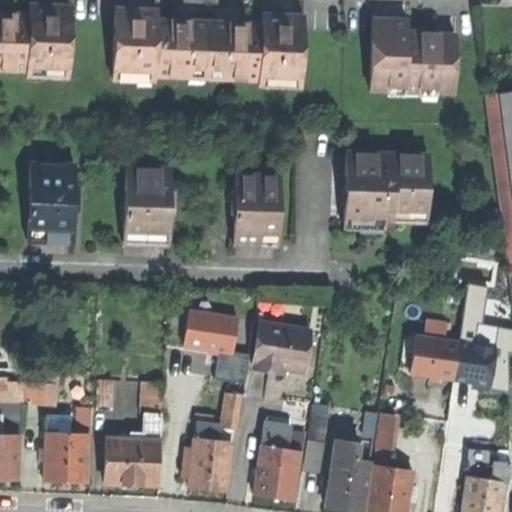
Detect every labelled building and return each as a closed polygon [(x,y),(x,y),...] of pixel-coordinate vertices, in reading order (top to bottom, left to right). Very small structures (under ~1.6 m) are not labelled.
[(0,12),(0,70),(1,71),(27,72),(26,77),(68,79),(72,7),(31,5),(30,18),(15,17),(15,14),(0,12)] [(115,11),(113,84),(156,85),(156,81),(169,82),(232,84),(258,85),(258,89),(302,91),(305,20),(263,18),(263,30),(251,29),(251,26),(173,24),(173,25),(159,25),(159,13),(115,11)] [(373,20),(372,90),(456,93),(457,37),(423,36),(408,36),(408,31),(409,21),(373,20)] [(511,277),(511,94),(485,98),(509,278),(511,277)] [(347,155),(345,225),(385,226),(385,218),(428,219),(430,157),(386,156),(347,155)] [(54,171),(29,171),(28,237),(74,238),(75,213),(79,213),(80,187),(75,186),(76,172),(54,171)] [(148,175),(126,175),(125,241),(169,242),(169,219),(173,219),(173,192),(170,192),(170,176),(148,175)] [(257,177),(236,176),(236,192),(231,192),(230,218),(235,218),(235,242),(262,243),(262,239),(279,240),(280,177),(257,177)] [(186,305),(181,347),(218,352),(215,375),(244,378),(247,355),(233,353),(238,312),(186,305)] [(312,335),(261,325),(253,366),(255,366),(284,372),(304,376),(312,335)] [(425,340),(422,358),(442,360),(444,343),(425,340)] [(400,384),(410,385),(414,356),(404,355),(400,384)] [(429,397),(451,400),(452,393),(456,362),(442,360),(422,358),(414,356),(410,385),(409,394),(429,397)] [(282,384),(284,372),(255,366),(254,372),(270,375),(268,382),(275,383),(282,384)] [(62,403),(83,404),(84,373),(63,373),(62,403)] [(0,405),(6,405),(6,385),(8,385),(8,381),(0,380),(0,405)] [(99,413),(116,414),(117,385),(100,384),(99,413)] [(143,384),(143,403),(163,404),(163,385),(143,384)] [(6,405),(5,420),(5,424),(24,424),(25,386),(8,385),(6,385),(6,405)] [(474,396),(452,393),(451,400),(450,412),(466,414),(472,415),(474,396)] [(229,395),(224,431),(235,432),(238,433),(243,396),(229,395)] [(146,415),(145,433),(162,434),(163,404),(143,403),(142,415),(146,415)] [(80,411),(79,426),(93,427),(93,412),(86,411),(80,411)] [(462,448),(466,414),(450,412),(445,445),(462,448)] [(362,438),(376,440),(379,416),(364,414),(362,438)] [(376,440),(375,450),(391,452),(395,418),(379,416),(376,440)] [(312,417),(309,441),(325,443),(328,419),(312,417)] [(266,418),(265,428),(291,432),(292,422),(266,418)] [(0,420),(0,437),(20,438),(23,438),(24,424),(5,424),(5,420),(0,420)] [(48,420),(48,437),(73,437),(74,420),(48,420)] [(200,424),(198,440),(218,442),(220,430),(220,427),(200,424)] [(79,426),(79,438),(92,438),(93,427),(79,426)] [(265,428),(262,448),(288,452),(291,432),(265,428)] [(224,431),(220,430),(218,442),(232,444),(234,444),(235,432),(224,431)] [(307,434),(291,432),(288,452),(304,454),(307,434)] [(145,443),(107,442),(105,486),(132,487),(160,488),(162,434),(145,433),(145,443)] [(336,436),(332,461),(357,464),(359,446),(354,446),(355,438),(336,436)] [(20,438),(0,437),(0,482),(19,483),(20,438)] [(68,484),(91,485),(92,438),(79,438),(73,437),(48,437),(46,484),(68,484)] [(198,440),(195,439),(189,490),(207,492),(225,494),(232,444),(218,442),(198,440)] [(481,442),(480,451),(509,453),(509,445),(481,442)] [(288,452),(262,448),(255,498),(275,501),(297,504),(304,454),(288,452)] [(375,450),(373,468),(389,470),(391,452),(375,450)] [(470,462),(492,465),(507,466),(509,453),(480,451),(471,450),(470,462)] [(362,511),(369,465),(357,464),(332,461),(326,510),(343,511),(362,511)] [(492,465),(492,482),(504,484),(507,466),(492,465)] [(373,468),(367,511),(408,511),(413,473),(389,470),(373,468)] [(492,482),(468,479),(463,511),(500,511),(504,484),(492,482)]
